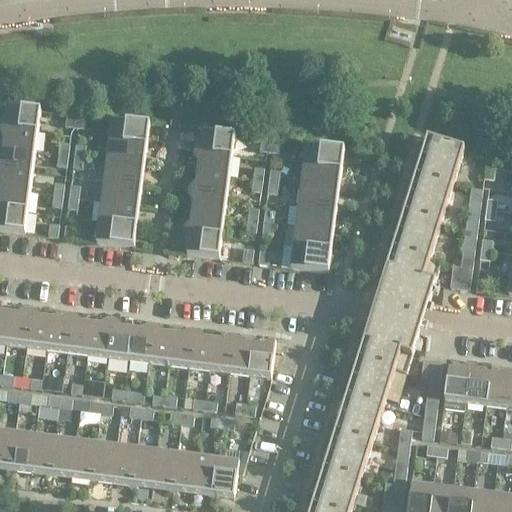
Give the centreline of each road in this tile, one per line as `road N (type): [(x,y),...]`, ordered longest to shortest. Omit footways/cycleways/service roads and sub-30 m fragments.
road 1 (residential): [(322,310),(0,268)]
road 2 (residential): [(262,511),(322,310)]
road 3 (residential): [(270,0),(476,15)]
road 4 (residential): [(29,12),(233,0)]
road 5 (residential): [(511,332),(322,310)]
